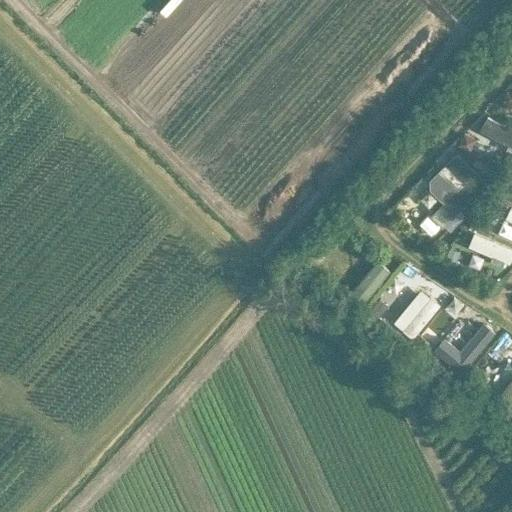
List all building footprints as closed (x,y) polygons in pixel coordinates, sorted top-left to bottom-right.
[(473,135),(466,146),(477,153),(484,141),(473,135)] [(476,251),(511,264),(511,246),(482,236),(476,251)] [(359,300),(374,309),(398,270),(383,262),(359,300)] [(422,342),(449,307),(429,292),(402,326),(422,342)] [(471,352),(453,340),(441,357),(473,379),(507,331),(492,321),(471,352)]
